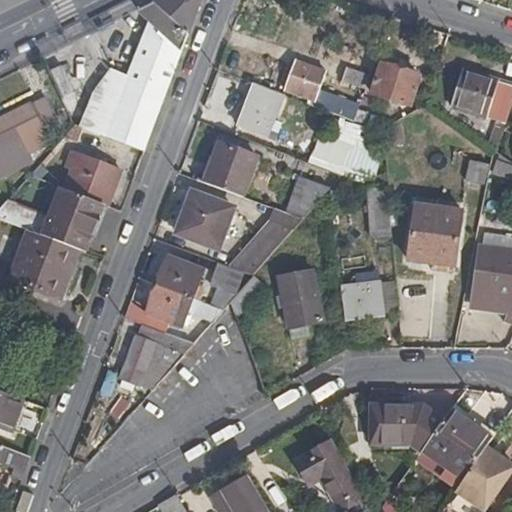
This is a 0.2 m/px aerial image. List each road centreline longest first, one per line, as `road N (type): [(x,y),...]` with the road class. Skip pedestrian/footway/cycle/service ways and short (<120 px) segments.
road 1 (residential): [(223,0),(32,511)]
road 2 (residential): [(117,511),(356,372),(492,371),(511,380)]
